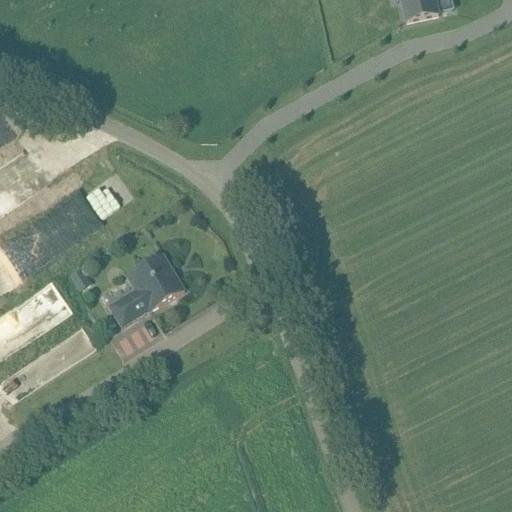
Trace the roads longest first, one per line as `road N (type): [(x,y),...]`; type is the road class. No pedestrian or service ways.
road 1 (unclassified): [(271,286),(236,216),(208,184),(0,77)]
road 2 (track): [(208,184),(281,114),(421,47),(503,19)]
road 3 (unclassified): [(271,286),(6,445)]
road 4 (unclassified): [(353,511),(271,286)]
